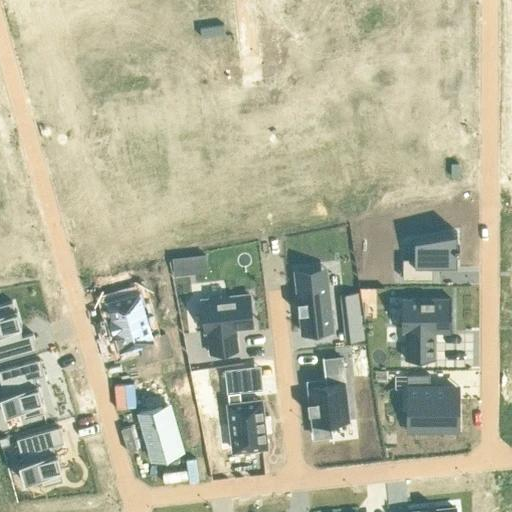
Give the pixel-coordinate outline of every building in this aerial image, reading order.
[(36,0),(44,30),(45,30),(44,26),(73,19),(74,23),(75,22),(69,0),(36,0)] [(97,0),(98,3),(110,0),(132,0),(138,20),(155,15),(150,0),(97,0)] [(299,0),(299,1),(275,4),(278,26),(292,25),(292,21),(328,17),(326,0),(299,0)] [(414,0),(414,11),(448,11),(447,0),(414,0)] [(397,30),(397,60),(411,60),(411,87),(427,87),(427,90),(443,90),(443,87),(458,87),(458,52),(426,52),(425,30),(397,30)] [(91,46),(77,49),(81,64),(94,61),(91,46)] [(327,105),(325,88),(345,85),(341,53),(309,57),(311,73),(277,77),(281,112),(327,107),(327,105)] [(137,69),(153,67),(152,55),(135,57),(137,69)] [(175,92),(178,124),(225,119),(221,87),(208,89),(205,59),(176,62),(179,92),(175,92)] [(130,74),(120,76),(123,88),(133,86),(130,74)] [(347,103),(345,85),(325,88),(327,105),(347,103)] [(62,101),(71,152),(105,146),(103,137),(115,135),(111,115),(99,118),(95,95),(62,101)] [(402,257),(402,277),(432,277),(432,265),(457,265),(457,249),(459,249),(459,244),(457,244),(457,230),(414,238),(414,257),(402,257)] [(181,255),(173,256),(174,273),(183,272),(181,255)] [(326,275),(296,278),(302,331),(332,327),(326,275)] [(140,290),(106,300),(111,318),(109,318),(113,332),(115,331),(120,350),(140,344),(145,359),(171,352),(166,332),(153,336),(140,290)] [(250,294),(202,300),(205,331),(208,331),(211,352),(237,349),(235,328),(253,326),(250,294)] [(401,297),(401,330),(405,330),(405,357),(434,357),(434,330),(451,330),(451,297),(401,297)] [(0,358),(37,348),(33,331),(22,334),(20,328),(22,327),(16,307),(14,308),(12,300),(0,303),(0,358)] [(359,306),(343,308),(345,324),(361,323),(359,306)] [(352,363),(367,361),(365,346),(350,348),(352,363)] [(310,400),(307,401),(307,402),(310,402),(311,411),(308,411),(308,412),(311,412),(314,436),(333,434),(333,439),(335,439),(333,421),(350,420),(342,356),(325,358),(325,355),(324,355),(327,382),(308,384),(310,400)] [(40,357),(0,368),(0,378),(4,392),(0,392),(0,396),(5,413),(21,408),(24,416),(43,411),(41,403),(43,402),(37,382),(36,383),(34,376),(45,373),(40,357)] [(236,366),(224,368),(226,387),(239,385),(236,366)] [(195,383),(209,380),(207,369),(193,372),(195,383)] [(407,385),(407,407),(419,407),(419,421),(459,421),(459,400),(455,400),(455,385),(429,385),(429,373),(407,373),(407,385)] [(148,403),(138,404),(145,454),(173,450),(170,433),(175,433),(166,374),(165,374),(168,389),(146,393),(148,403)] [(240,390),(228,391),(229,402),(228,402),(233,449),(266,445),(264,429),(270,428),(269,414),(263,414),(261,398),(241,401),(240,390)] [(59,424),(16,436),(23,460),(18,461),(24,481),(41,476),(43,484),(62,478),(60,470),(62,470),(56,450),(55,451),(53,444),(64,441),(59,424)] [(7,434),(0,436),(0,440),(1,444),(9,442),(7,434)]
